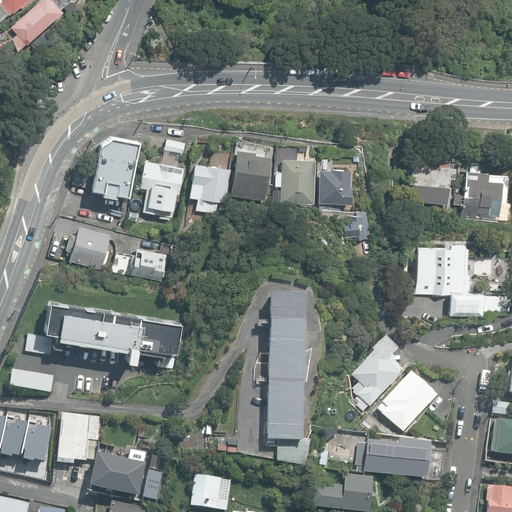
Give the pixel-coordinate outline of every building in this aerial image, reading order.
[(0,1),(0,5),(9,15),(12,12),(13,13),(20,7),(21,8),(30,0),(1,0),(2,0),(0,1)] [(59,9),(69,0),(54,0),(56,2),(54,3),(55,2),(53,0),(39,0),(10,27),(17,34),(12,38),(16,51),(25,44),(26,45),(62,12),(59,9)] [(0,41),(0,47),(2,52),(11,48),(8,39),(0,41)] [(104,194),(118,197),(119,194),(131,196),(141,140),(112,134),(102,142),(93,189),(105,191),(104,194)] [(163,151),(182,156),(185,143),(166,138),(163,151)] [(229,196),(263,201),(269,157),(255,155),(255,152),(236,150),(233,173),(231,172),(230,181),(232,181),(229,196)] [(405,201),(445,204),(447,177),(451,178),(452,171),(458,172),(459,155),(429,153),(429,159),(423,159),(423,158),(411,157),(409,184),(406,184),(405,201)] [(460,218),(481,220),(482,216),(497,217),(500,182),(487,181),(487,172),(469,171),(470,156),(460,155),(459,171),(464,172),(462,194),(453,193),(452,204),(461,204),(460,218)] [(299,205),(311,206),(311,204),(313,204),(314,159),(281,159),(281,171),(278,171),(274,172),(274,181),(280,181),(280,203),(299,204),(299,205)] [(158,218),(168,219),(169,216),(171,217),(175,194),(178,194),(183,168),(144,161),(137,196),(144,197),(142,211),(159,214),(158,218)] [(194,210),(215,213),(217,201),(225,203),(230,169),(193,163),(187,197),(196,198),(196,202),(194,202),(193,208),(195,208),(194,210)] [(71,183),(87,188),(93,167),(80,164),(74,173),(71,183)] [(317,202),(349,203),(349,186),(348,186),(348,169),(328,169),(318,169),(317,202)] [(354,235),(355,240),(368,237),(363,210),(354,210),(354,214),(346,215),(347,220),(339,222),(341,237),(345,236),(350,236),(354,235)] [(128,219),(136,221),(138,214),(129,211),(128,219)] [(68,260),(100,269),(109,234),(78,226),(75,235),(69,233),(65,249),(71,251),(68,260)] [(130,274),(160,280),(161,276),(163,277),(164,270),(163,269),(165,256),(173,258),(176,246),(161,243),(158,253),(135,248),(134,254),(131,253),(131,254),(115,251),(110,271),(129,275),(130,274)] [(448,315),(481,315),(481,310),(509,311),(510,295),(481,295),(481,293),(473,293),(473,276),(468,276),(468,266),(461,266),(461,256),(465,256),(465,248),(461,248),(462,243),(412,243),(411,293),(438,293),(438,299),(448,299),(448,315)] [(275,463),(305,464),(306,440),(297,440),(299,293),(265,292),(263,440),(277,441),(275,463)] [(153,362),(162,363),(164,350),(174,352),(179,321),(48,301),(44,331),(54,332),(52,346),(60,347),(61,338),(126,349),(124,358),(132,359),(134,349),(154,353),(153,362)] [(25,350),(50,354),(52,337),(27,334),(25,350)] [(356,405),(362,411),(367,406),(368,407),(397,375),(395,373),(398,370),(390,363),(393,360),(389,356),(397,348),(383,336),(372,348),(374,349),(364,360),(363,359),(356,366),(357,366),(349,375),(356,381),(354,383),(355,384),(351,389),(353,391),(351,392),(356,397),(354,399),(358,403),(356,405)] [(165,368),(173,369),(174,358),(166,358),(165,368)] [(9,386),(50,393),(53,376),(12,369),(9,386)] [(379,414),(401,433),(434,396),(432,394),(432,392),(431,390),(430,389),(429,388),(428,387),(426,387),(424,387),(408,372),(380,403),(381,403),(376,409),(380,413),(379,414)] [(491,413),(507,415),(508,403),(492,401),(491,413)] [(99,441),(101,417),(61,413),(56,462),(73,464),(73,459),(86,460),(86,459),(94,460),(95,453),(96,454),(98,441),(99,441)] [(49,430),(0,418),(0,450),(2,451),(1,453),(9,455),(9,454),(24,457),(24,458),(31,460),(32,458),(42,460),(49,430)] [(484,461),(502,463),(503,454),(511,454),(511,421),(497,420),(497,421),(493,421),(490,451),(485,450),(484,461)] [(354,442),(329,439),(327,457),(351,460),(354,442)] [(423,480),(440,482),(444,449),(431,448),(431,446),(427,446),(427,443),(396,440),(396,444),(366,441),(365,442),(357,441),(355,465),(359,465),(358,468),(362,469),(362,472),(423,480)] [(95,453),(94,460),(88,486),(137,497),(144,464),(143,464),(146,452),(129,449),(127,460),(96,454),(95,453)] [(319,465),(325,465),(327,451),(321,450),(319,465)] [(151,455),(149,468),(158,470),(160,457),(151,455)] [(328,469),(340,470),(341,463),(329,462),(328,469)] [(45,477),(47,466),(39,465),(38,476),(45,477)] [(142,497),(157,500),(162,474),(147,470),(142,497)] [(308,505),(363,511),(366,511),(371,478),(344,474),(342,486),(333,485),(332,488),(311,486),(308,505)] [(190,506),(226,510),(227,501),(217,499),(220,478),(193,475),(190,506)] [(485,511),(511,511),(511,487),(486,485),(485,501),(486,501),(485,511)] [(96,502),(109,503),(110,495),(97,494),(96,502)] [(0,511),(26,511),(29,503),(0,496),(0,511)] [(148,511),(150,509),(110,501),(108,511),(148,511)]
